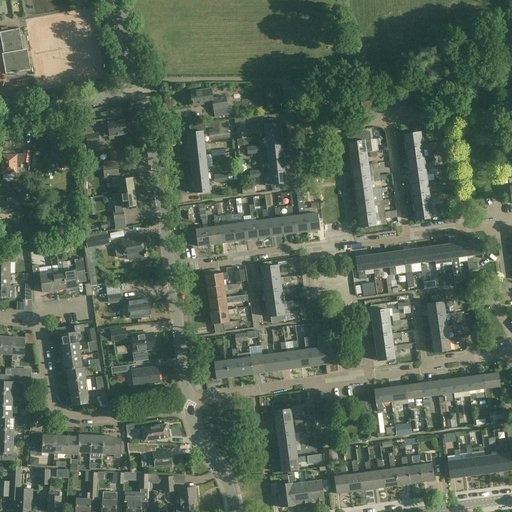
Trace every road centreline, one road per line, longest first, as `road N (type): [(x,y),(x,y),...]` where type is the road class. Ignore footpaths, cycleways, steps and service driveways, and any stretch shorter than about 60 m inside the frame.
road 1 (residential): [(189,404),(69,421),(51,396),(37,318)]
road 2 (residential): [(170,269),(143,90)]
road 3 (residential): [(336,129),(306,87),(284,87),(294,188)]
road 4 (residential): [(0,119),(143,90)]
road 5 (residential): [(189,404),(170,269)]
